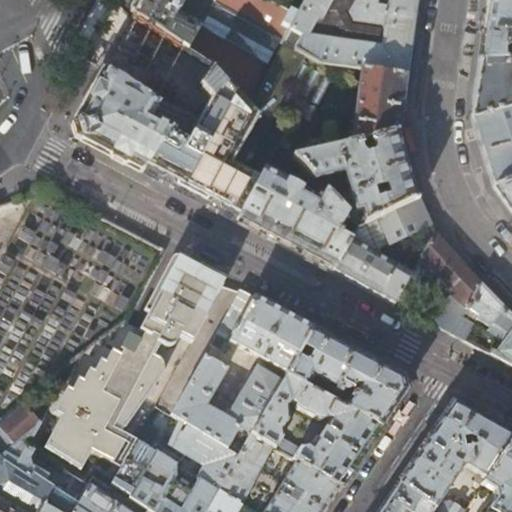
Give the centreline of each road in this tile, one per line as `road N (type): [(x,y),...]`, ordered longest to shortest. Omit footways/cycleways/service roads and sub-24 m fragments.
road 1 (residential): [(11,125),(447,367)]
road 2 (residential): [(511,272),(461,209),(441,155),(453,0)]
road 3 (residential): [(447,367),(351,511)]
